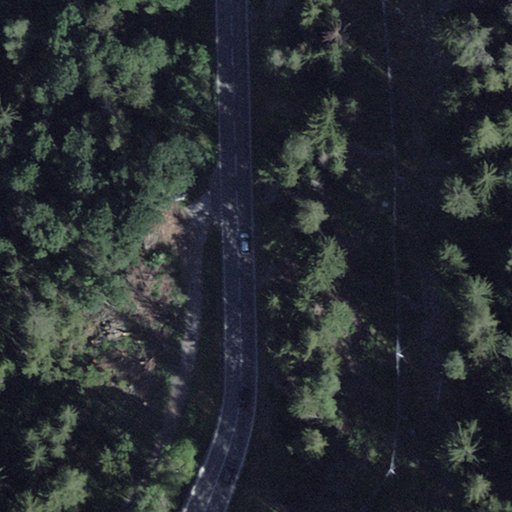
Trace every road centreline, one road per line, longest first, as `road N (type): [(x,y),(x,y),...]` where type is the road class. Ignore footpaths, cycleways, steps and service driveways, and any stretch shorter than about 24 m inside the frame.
road 1 (secondary): [(230,0),(241,384),(203,511)]
road 2 (track): [(235,184),(200,221),(186,369),(162,445),(124,511)]
